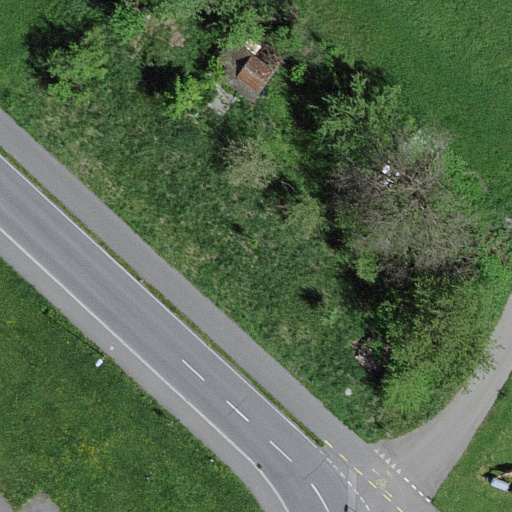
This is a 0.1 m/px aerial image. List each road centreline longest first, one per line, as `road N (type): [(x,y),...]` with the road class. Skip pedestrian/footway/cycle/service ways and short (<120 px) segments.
road 1 (residential): [(0,192),(312,485),(329,511)]
road 2 (track): [(359,511),(451,427),(511,318)]
